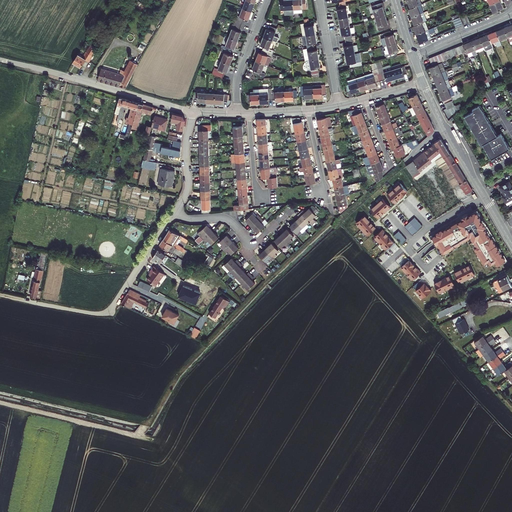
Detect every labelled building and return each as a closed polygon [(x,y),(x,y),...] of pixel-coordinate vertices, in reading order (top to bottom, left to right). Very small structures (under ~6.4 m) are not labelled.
[(247,0),(246,0),(243,8),(252,11),(253,7),(255,3),(247,0)] [(294,13),(293,0),(279,0),(281,10),(284,10),(285,14),(294,13)] [(293,0),(294,13),(301,12),(302,13),(303,12),(303,11),(302,8),(306,8),(305,0),(293,0)] [(409,4),(411,8),(420,5),(422,4),(420,0),(407,0),(408,0),(409,4)] [(500,0),(490,4),(494,12),(503,9),(501,3),(504,2),(503,1),(502,0),(500,0)] [(372,6),(376,18),(386,15),(384,9),(385,8),(384,5),(383,2),(372,6)] [(348,17),(346,4),(339,6),(340,9),(337,10),(338,14),(339,18),(348,17)] [(420,5),(411,8),(409,9),(411,13),(412,17),(423,12),(420,5)] [(236,19),(243,21),(244,18),(249,19),(250,15),(252,11),(243,8),(240,16),(238,15),(236,19)] [(414,21),(416,25),(424,22),(427,21),(423,12),(412,17),(414,21)] [(390,24),(389,21),(388,22),(386,15),(376,18),(380,30),(390,27),(390,24)] [(460,16),(452,19),(456,28),(463,25),(460,16)] [(350,25),(348,17),(339,18),(340,23),(340,27),(350,25)] [(311,25),(311,22),(304,23),(306,35),(315,34),(315,29),(314,25),(311,25)] [(416,25),(413,26),(415,30),(417,34),(425,31),(423,27),(426,26),(424,22),(416,25)] [(240,27),(234,25),(229,37),(238,40),(240,36),(242,32),(239,31),(240,27)] [(352,37),(350,25),(340,27),(341,31),(342,36),(344,35),(345,39),(352,37)] [(264,37),(273,40),(277,42),(279,37),(274,36),(277,28),(270,26),(269,29),(267,28),(265,33),(264,37)] [(500,29),(496,31),(500,39),(508,36),(505,28),(500,29)] [(425,31),(417,34),(418,38),(420,42),(428,39),(427,35),(430,33),(428,29),(425,31)] [(391,34),(390,31),(384,33),(387,45),(396,42),(395,38),(394,34),(391,34)] [(492,33),(488,34),(491,43),(495,41),(496,46),(501,44),(500,39),(496,31),(492,33)] [(316,38),(315,34),(306,35),(303,36),(304,45),(307,44),(307,48),(314,47),(314,43),(317,43),(316,38)] [(484,36),(480,38),(483,46),(485,49),(485,50),(493,47),(491,43),(488,34),(484,36)] [(238,40),(229,37),(225,48),(232,51),(233,48),(235,48),(237,44),(238,40)] [(269,48),(273,40),(264,37),(262,41),(261,45),(264,46),(263,50),(273,54),(274,50),(269,48)] [(472,41),(475,49),(476,52),(485,49),(483,46),(480,38),(476,39),(472,41)] [(346,46),(344,46),(345,51),(346,55),(355,53),(353,41),(346,42),(346,46)] [(464,44),(467,52),(468,56),(477,53),(476,52),(475,49),(472,41),(468,43),(464,44)] [(396,42),(387,45),(385,46),(386,49),(384,50),(387,58),(389,58),(398,55),(397,51),(399,51),(398,47),(396,42)] [(78,54),(73,62),(77,65),(81,67),(86,59),(90,61),(93,56),(92,55),(97,48),(91,44),(83,57),(78,54)] [(310,60),(319,58),(318,54),(317,50),(315,50),(314,47),(307,48),(304,49),(306,61),(310,60)] [(225,48),(224,51),(225,52),(221,60),(230,64),(232,60),(234,56),(230,54),(232,51),(225,48)] [(256,60),(265,64),(268,65),(273,54),(263,50),(261,53),(259,52),(257,56),(256,60)] [(362,64),(360,52),(358,53),(355,53),(346,55),(346,59),(347,63),(350,63),(351,67),(353,66),(361,65),(362,64)] [(320,76),(318,68),(320,67),(320,63),(319,58),(310,60),(306,61),(307,70),(311,69),(313,76),(320,76)] [(224,75),(225,71),(227,72),(229,68),(230,64),(221,60),(218,69),(215,67),(212,74),(216,75),(217,72),(224,75)] [(262,72),(265,64),(256,60),(253,69),(255,70),(254,71),(254,73),(264,77),(265,73),(262,72)] [(102,69),(99,80),(113,84),(126,87),(136,69),(138,65),(132,61),(124,75),(102,69)] [(432,71),(434,75),(441,72),(444,71),(445,71),(442,62),(439,64),(435,65),(432,66),(431,67),(432,71)] [(392,67),(395,78),(400,77),(404,76),(403,74),(407,73),(406,69),(405,66),(401,67),(400,64),(392,67)] [(391,80),(395,78),(392,67),(384,69),(383,67),(378,69),(379,74),(381,73),(383,80),(386,79),(387,81),(391,80)] [(373,73),(365,75),(369,88),(373,87),(377,85),(376,82),(380,81),(377,74),(379,74),(378,69),(372,70),(373,73)] [(441,72),(434,75),(435,79),(437,83),(445,80),(441,72)] [(356,78),(357,82),(360,90),(364,89),(369,88),(365,75),(356,78)] [(439,88),(440,92),(451,88),(451,87),(448,79),(447,79),(445,80),(437,83),(439,88)] [(357,82),(349,84),(346,85),(347,89),(348,92),(351,91),(352,93),(360,90),(357,82)] [(325,84),(313,85),(314,97),(318,97),(323,97),(323,94),(326,94),(325,84)] [(314,97),(313,85),(300,86),(301,96),(305,96),(305,98),(310,98),(314,97)] [(451,88),(440,92),(442,96),(443,100),(444,100),(446,103),(452,100),(453,100),(452,96),(454,95),(451,87),(451,88)] [(271,88),(259,89),(260,103),(265,103),(269,103),(269,99),(272,99),(272,92),(271,88)] [(256,104),(260,103),(259,89),(255,89),(255,94),(247,95),(248,102),(251,102),(252,104),(256,104)] [(297,90),(284,91),(285,100),(289,100),(294,100),(294,98),(297,97),(297,90)] [(280,101),(285,100),(284,91),(272,92),(272,99),(276,99),(276,101),(280,101)] [(206,102),(207,93),(194,92),(194,99),(197,99),(197,102),(202,102),(206,102)] [(215,103),(216,93),(207,93),(206,102),(211,103),(215,103)] [(216,93),(215,103),(219,103),(224,103),(224,101),(227,101),(228,94),(216,93)] [(413,106),(421,102),(419,98),(417,94),(409,98),(413,106)] [(118,126),(121,127),(125,115),(127,107),(129,100),(124,98),(120,97),(115,113),(119,114),(117,122),(119,123),(118,126)] [(129,100),(127,107),(131,108),(128,117),(127,117),(126,122),(129,123),(126,135),(120,133),(119,137),(128,140),(129,135),(132,126),(139,103),(134,101),(129,100)] [(375,103),(379,116),(388,112),(385,103),(386,103),(385,100),(375,103)] [(403,102),(399,104),(401,108),(403,112),(408,109),(406,105),(405,106),(403,102)] [(417,114),(425,110),(423,106),(421,102),(413,106),(414,109),(411,111),(413,115),(417,114)] [(139,103),(132,126),(138,128),(143,111),(152,113),(153,107),(146,105),(139,103)] [(478,139),(481,145),(482,144),(483,144),(492,158),(510,148),(501,133),(497,136),(480,105),(473,109),(474,111),(465,116),(466,117),(473,130),(478,139)] [(365,121),(360,108),(348,111),(354,125),(357,124),(365,121)] [(417,114),(421,122),(429,117),(427,114),(425,110),(417,114)] [(379,116),(382,123),(391,120),(388,112),(379,116)] [(183,130),(185,119),(183,115),(174,113),(172,121),(178,122),(177,128),(183,130)] [(155,116),(152,126),(164,130),(167,119),(161,118),(155,116)] [(326,117),(318,119),(320,128),(328,126),(332,126),(329,116),(326,117)] [(428,136),(435,130),(432,124),(429,117),(421,122),(428,136)] [(473,130),(466,117),(465,118),(472,130),(473,130)] [(292,118),(296,133),(305,131),(302,122),(301,122),(300,118),(292,118)] [(266,119),(257,119),(258,129),(258,134),(267,134),(266,119)] [(391,120),(382,123),(385,131),(398,127),(396,122),(392,123),(391,120)] [(357,124),(360,132),(368,129),(365,121),(357,124)] [(210,125),(201,125),(201,130),(200,130),(200,135),(200,140),(209,140),(208,130),(210,130),(210,125)] [(234,136),(243,136),(243,131),(242,126),(233,127),(234,136)] [(320,128),(322,137),(330,135),(330,134),(333,134),(332,128),(329,129),(328,126),(320,128)] [(385,131),(388,139),(397,136),(399,135),(403,133),(402,130),(401,130),(399,126),(398,127),(385,131)] [(360,132),(363,140),(371,137),(368,129),(360,132)] [(306,139),(305,131),(296,133),(298,141),(306,139)] [(268,142),(267,134),(258,134),(259,138),(259,143),(268,142)] [(150,135),(144,159),(150,161),(153,150),(161,152),(162,146),(154,144),(156,136),(150,135)] [(322,137),(324,145),(332,143),(332,141),(334,141),(333,135),(330,135),(322,137)] [(235,145),(244,144),(244,140),(243,136),(234,136),(235,145)] [(397,137),(397,136),(388,139),(392,148),(394,148),(400,145),(397,137)] [(363,140),(366,147),(374,144),(371,137),(363,140)] [(421,170),(436,158),(442,153),(459,183),(466,194),(472,190),(463,175),(453,159),(441,138),(435,142),(435,143),(407,166),(414,177),(422,172),(421,170)] [(306,139),(298,141),(299,150),(308,148),(306,139)] [(417,139),(407,142),(409,146),(413,149),(419,144),(417,139)] [(174,140),(173,144),(172,148),(168,147),(162,146),(161,152),(181,156),(181,153),(180,150),(181,142),(177,141),(174,140)] [(200,148),(209,148),(209,140),(200,140),(200,144),(200,148)] [(259,147),(260,151),(269,150),(268,142),(259,143),(259,147)] [(324,145),(325,153),(334,151),(337,150),(336,144),(333,145),(332,143),(324,145)] [(236,153),(245,153),(244,148),(244,144),(235,145),(236,153)] [(366,147),(368,156),(377,152),(374,144),(366,147)] [(400,145),(394,148),(397,157),(406,154),(402,144),(400,145)] [(490,159),(492,158),(483,144),(482,144),(490,159)] [(209,156),(209,148),(200,148),(200,152),(200,156),(209,156)] [(310,156),(308,148),(299,150),(301,158),(310,156)] [(260,155),(261,159),(269,159),(269,150),(260,151),(260,155)] [(326,157),(327,161),(336,159),(334,151),(325,153),(326,157)] [(380,160),(377,152),(368,156),(365,157),(367,165),(380,160)] [(232,162),(245,161),(245,157),(245,153),(236,153),(231,154),(232,162)] [(209,165),(209,156),(200,156),(200,161),(201,165),(209,165)] [(312,164),(310,156),(301,158),(303,166),(312,164)] [(327,161),(329,169),(338,167),(340,167),(339,162),(341,162),(340,158),(336,159),(327,161)] [(143,162),(142,165),(157,167),(158,162),(150,161),(144,159),(143,162)] [(269,159),(261,159),(261,164),(261,169),(270,168),(269,159)] [(380,160),(367,165),(366,165),(370,175),(374,173),(377,183),(383,177),(381,170),(383,169),(380,160)] [(237,170),(246,169),(246,165),(245,161),(232,162),(233,168),(237,168),(237,170)] [(314,172),(312,164),(303,166),(300,167),(301,170),(304,169),(305,174),(314,172)] [(201,173),(210,173),(209,165),(201,165),(201,169),(201,173)] [(276,167),(270,168),(261,169),(262,173),(262,178),(268,177),(277,176),(276,167)] [(331,179),(333,179),(342,176),(343,176),(342,172),(341,168),(341,167),(338,168),(338,167),(329,169),(331,179)] [(175,171),(162,168),(159,184),(172,187),(174,179),(175,171)] [(238,178),(247,177),(246,173),(246,169),(237,170),(238,178)] [(305,174),(307,184),(316,182),(314,172),(305,174)] [(210,181),(210,173),(201,173),(201,177),(201,182),(210,181)] [(278,186),(277,176),(268,177),(269,182),(269,187),(275,186),(278,186)] [(333,179),(335,188),(344,186),(342,176),(333,179)] [(240,186),(248,186),(247,182),(247,177),(238,178),(238,186),(240,186)] [(201,186),(201,190),(210,190),(210,181),(201,182),(201,186)] [(504,200),(505,202),(511,199),(511,198),(511,186),(509,181),(505,184),(500,187),(505,196),(503,197),(504,200)] [(408,191),(400,183),(387,195),(394,203),(408,191)] [(335,188),(337,196),(346,194),(350,193),(348,185),(347,185),(344,186),(335,188)] [(238,186),(239,195),(248,194),(248,190),(248,186),(240,186),(238,186)] [(211,198),(210,190),(201,190),(202,194),(202,198),(211,198)] [(247,204),(249,204),(249,199),(248,194),(239,195),(240,205),(234,205),(235,210),(238,210),(240,209),(244,209),(247,209),(247,204)] [(346,194),(337,196),(340,212),(348,206),(346,194)] [(211,212),(211,198),(202,198),(202,205),(202,212),(211,212)] [(392,206),(384,198),(371,210),(378,218),(392,206)] [(302,211),(301,213),(309,222),(314,227),(318,223),(314,219),(317,216),(316,214),(319,211),(314,206),(313,207),(313,206),(310,208),(306,211),(305,210),(304,210),(303,210),(302,211)] [(498,265),(505,261),(476,211),(469,216),(468,214),(458,220),(459,222),(444,231),(443,229),(436,233),(437,235),(432,237),(437,245),(438,244),(443,253),(461,243),(460,242),(471,236),(477,246),(475,247),(487,267),(496,262),(498,265)] [(249,223),(252,226),(261,217),(258,215),(256,217),(253,213),(246,220),(249,223)] [(298,219),(296,220),(303,227),(309,222),(301,213),(298,215),(300,217),(298,219)] [(364,215),(356,222),(368,236),(376,228),(364,215)] [(257,232),(268,223),(264,219),(263,220),(261,217),(252,226),(254,229),(257,232)] [(303,227),(296,220),(293,223),(290,226),(292,228),(291,230),(294,233),(296,232),(299,235),(302,232),(303,233),(305,230),(303,227)] [(204,239),(213,231),(210,228),(207,225),(198,233),(204,239)] [(167,234),(164,239),(183,251),(184,249),(176,243),(179,238),(187,242),(188,240),(181,235),(170,229),(167,234)] [(284,232),(281,235),(289,244),(292,241),(290,239),(294,236),(287,229),(284,232)] [(382,229),(374,236),(386,249),(394,242),(382,229)] [(216,234),(213,231),(204,239),(206,242),(209,246),(218,237),(216,234)] [(224,250),(233,241),(230,238),(227,235),(220,241),(223,245),(221,247),(224,250)] [(281,247),(285,244),(287,246),(289,244),(281,235),(278,237),(275,240),(281,247)] [(161,242),(160,244),(169,250),(170,249),(180,255),(183,251),(164,239),(163,240),(161,242)] [(236,244),(233,241),(224,250),(226,252),(228,250),(231,254),(238,247),(236,244)] [(277,255),(275,253),(279,250),(272,243),(269,246),(266,249),(274,258),(277,255)] [(160,262),(159,263),(160,263),(166,255),(164,253),(158,249),(155,254),(152,258),(153,258),(160,262)] [(262,252),(259,255),(266,262),(269,258),(271,261),(274,258),(266,249),(262,252)] [(208,255),(204,261),(213,266),(216,260),(208,255)] [(179,257),(175,262),(182,266),(185,262),(179,257)] [(237,259),(235,261),(232,258),(225,264),(231,270),(239,262),(238,261),(237,259)] [(409,259),(401,267),(413,280),(421,272),(409,259)] [(175,262),(175,261),(173,264),(181,270),(181,269),(184,272),(186,269),(183,267),(182,266),(175,262)] [(239,262),(231,270),(228,273),(234,279),(236,277),(243,270),(240,266),(242,265),(241,263),(239,262)] [(231,270),(225,264),(222,267),(228,273),(231,270)] [(164,273),(153,265),(149,270),(151,272),(149,275),(146,278),(155,285),(164,273)] [(454,272),(459,282),(475,274),(470,265),(454,272)] [(43,267),(40,267),(39,268),(37,267),(31,296),(35,297),(40,298),(41,290),(38,290),(43,267)] [(242,283),(251,275),(250,273),(249,272),(247,274),(243,270),(236,277),(242,283)] [(253,276),(251,275),(242,283),(248,290),(255,283),(252,279),(254,278),(253,276)] [(494,281),(500,292),(511,286),(511,285),(509,280),(510,280),(509,277),(508,275),(494,281)] [(435,283),(439,293),(455,285),(450,276),(435,283)] [(236,278),(235,279),(246,291),(247,290),(236,278)] [(152,286),(141,281),(139,285),(150,291),(152,286)] [(423,297),(433,290),(426,282),(417,289),(423,297)] [(125,298),(121,304),(129,307),(133,301),(146,308),(149,303),(135,296),(129,293),(129,292),(128,292),(125,298)] [(229,301),(221,295),(209,313),(212,315),(215,317),(222,306),(224,308),(229,301)] [(464,300),(438,312),(440,317),(466,304),(464,300)] [(162,316),(174,323),(179,314),(167,308),(162,316)] [(463,320),(460,315),(452,319),(454,323),(455,323),(461,333),(469,329),(464,319),(463,320)] [(190,336),(196,339),(200,330),(194,327),(190,336)] [(491,335),(486,339),(483,335),(474,342),(479,348),(493,338),(492,336),(491,335)] [(484,355),(493,349),(490,345),(496,341),(493,338),(479,348),(484,355)] [(495,352),(493,349),(484,355),(489,361),(503,351),(502,349),(501,348),(495,352)] [(491,370),(494,368),(502,362),(500,358),(505,354),(504,353),(503,351),(489,361),(486,363),(491,370)] [(494,368),(499,375),(504,371),(511,364),(511,363),(511,361),(505,365),(502,362),(494,368)]
